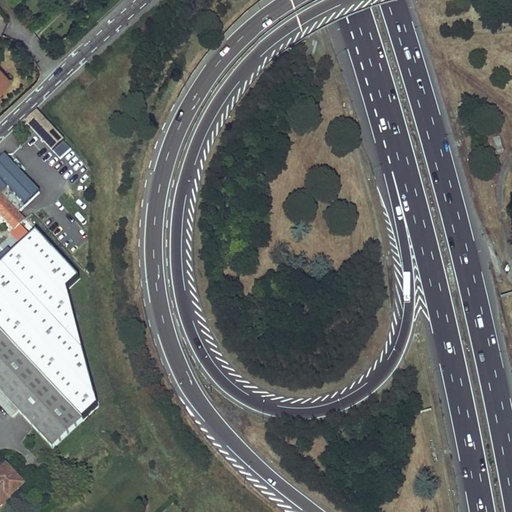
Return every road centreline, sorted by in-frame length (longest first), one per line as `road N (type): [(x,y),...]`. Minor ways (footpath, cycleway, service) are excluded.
road 1 (motorway): [(394,142),(389,183),(406,310),(392,358),(371,383),(341,404),(278,412),(224,385),(193,336),(174,246),(195,142),(251,58),(335,0)]
road 2 (motorway): [(285,0),(219,56),(175,133),(158,188),(155,289),(185,383),(260,466),(319,511)]
road 3 (motorway): [(511,467),(455,216),(393,0)]
road 4 (motorway): [(394,142),(482,511)]
road 5 (tertiary): [(0,131),(142,0)]
road 6 (motorway): [(347,0),(394,142)]
